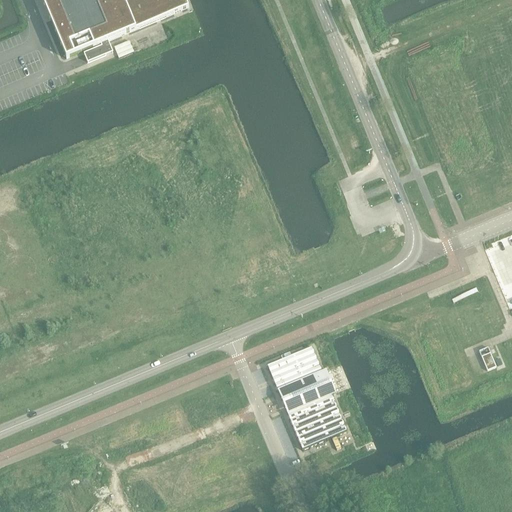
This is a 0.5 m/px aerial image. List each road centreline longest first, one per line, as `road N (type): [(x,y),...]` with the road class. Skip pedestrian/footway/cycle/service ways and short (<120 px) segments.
road 1 (tertiary): [(413,253),(414,229),(321,0)]
road 2 (tertiary): [(293,0),(392,237)]
road 3 (tertiary): [(228,335),(0,432)]
road 4 (unclassified): [(228,335),(300,511)]
